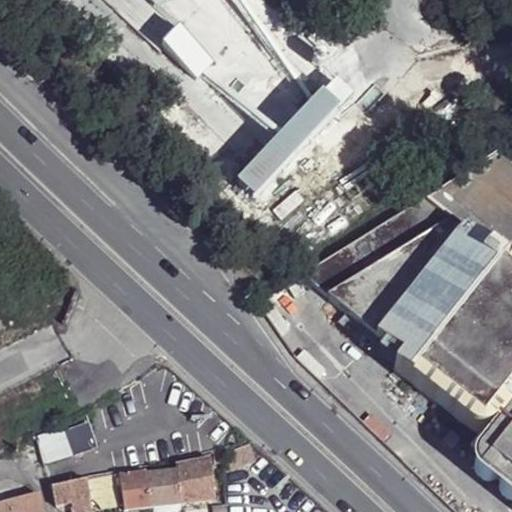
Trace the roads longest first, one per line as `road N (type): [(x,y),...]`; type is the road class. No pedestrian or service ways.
road 1 (primary): [(0,168),(363,511)]
road 2 (unclassified): [(245,357),(220,297),(0,76)]
road 3 (primary): [(245,357),(0,121)]
road 4 (primary): [(406,511),(245,357)]
